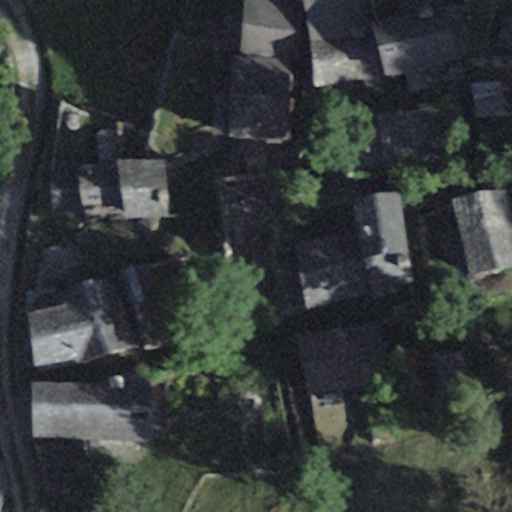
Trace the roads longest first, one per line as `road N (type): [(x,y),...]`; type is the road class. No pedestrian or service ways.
road 1 (track): [(0,274),(28,103),(23,55),(0,0)]
road 2 (track): [(24,511),(0,392)]
